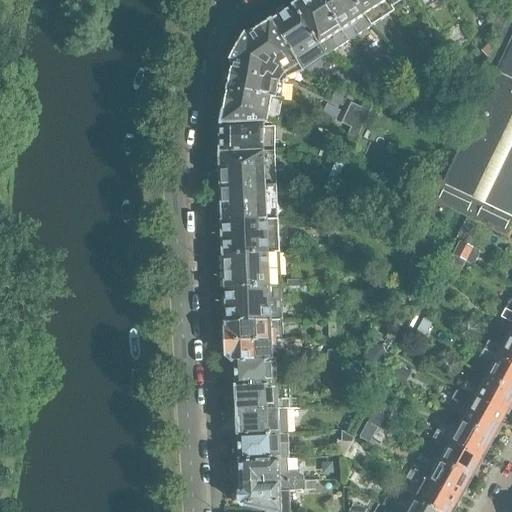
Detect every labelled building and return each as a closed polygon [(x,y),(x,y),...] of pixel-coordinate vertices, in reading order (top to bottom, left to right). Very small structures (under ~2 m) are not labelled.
[(321,0),(306,0),(294,8),(327,55),(327,56),(350,42),(349,41),(321,0)] [(371,26),(354,0),(321,0),(349,41),(350,42),(360,35),(372,27),(371,26)] [(393,8),(387,0),(354,0),(371,26),(372,27),(396,12),(393,8)] [(327,55),(294,8),(273,22),(305,71),(327,56),(327,55)] [(511,9),(502,29),(493,49),(490,56),(486,66),(485,66),(471,94),(467,104),(466,104),(479,110),(444,183),(442,182),(426,214),(450,225),(456,212),(467,218),(460,232),(474,240),(482,225),(508,239),(511,230),(511,9)] [(246,34),(238,48),(287,83),(305,71),(273,22),(271,23),(270,22),(250,35),(246,34)] [(490,56),(493,49),(482,44),(479,51),(490,56)] [(233,66),(228,90),(282,100),(287,83),(238,48),(230,61),(233,66)] [(466,75),(461,82),(471,89),(476,83),(466,75)] [(467,104),(471,94),(462,89),(457,99),(467,104)] [(287,101),(282,100),(228,90),(223,114),(222,114),(222,126),(265,124),(269,124),(277,124),(279,115),(284,116),(287,101)] [(337,90),(331,101),(342,106),(347,95),(337,90)] [(366,121),(374,104),(364,100),(358,113),(355,111),(358,104),(352,101),(347,112),(366,121)] [(341,110),(327,103),(320,118),(334,126),(341,110)] [(358,138),(366,121),(347,112),(342,122),(352,126),(348,133),(358,138)] [(221,138),(221,154),(275,151),(276,127),(266,127),(265,124),(222,126),(221,138)] [(351,153),(357,140),(348,135),(342,149),(351,153)] [(277,186),(275,151),(221,154),(222,188),(276,185),(277,186)] [(341,176),(351,156),(341,151),(332,171),(341,176)] [(332,195),(341,176),(332,171),(322,190),(332,195)] [(279,218),(277,186),(276,185),(222,188),(223,222),(278,219),(279,218)] [(278,219),(223,222),(225,256),(280,253),(281,253),(279,218),(278,219)] [(465,260),(472,245),(461,239),(453,255),(457,257),(465,260)] [(344,245),(334,246),(335,255),(345,255),(344,245)] [(433,247),(425,261),(430,264),(437,268),(438,268),(446,254),(433,247)] [(283,287),(281,253),(280,253),(225,256),(226,290),(283,287)] [(465,260),(457,257),(453,266),(461,270),(466,260),(465,260)] [(430,264),(422,281),(429,284),(437,268),(430,264)] [(416,281),(407,297),(419,304),(428,288),(416,281)] [(432,286),(426,294),(438,301),(446,288),(434,282),(432,286)] [(285,321),(283,287),(226,290),(227,313),(228,324),(283,321),(285,321)] [(511,312),(506,309),(501,317),(511,323),(511,327),(507,335),(511,337),(511,312)] [(435,321),(426,316),(415,338),(424,342),(435,321)] [(338,336),(338,319),(330,319),(330,336),(338,336)] [(284,340),(283,321),(228,324),(225,324),(225,325),(227,325),(228,343),(284,340)] [(373,328),(366,338),(379,347),(386,336),(373,328)] [(511,337),(507,335),(497,355),(511,363),(511,337)] [(284,340),(228,343),(228,357),(234,357),(234,360),(285,358),(284,340)] [(370,349),(361,364),(383,370),(392,355),(390,354),(386,346),(370,349)] [(511,363),(497,355),(485,349),(480,357),(492,364),(486,375),(511,389),(511,363)] [(287,358),(285,358),(234,360),(237,387),(289,384),(287,358)] [(412,373),(398,366),(390,381),(403,388),(412,373)] [(456,385),(505,412),(509,415),(511,409),(511,389),(486,375),(479,387),(460,378),(456,385)] [(290,399),(289,384),(237,387),(238,411),(287,408),(298,408),(298,399),(290,399)] [(505,412),(456,385),(454,389),(457,390),(452,400),(467,409),(461,420),(496,439),(506,421),(502,419),(505,412)] [(384,391),(379,402),(389,407),(395,396),(384,391)] [(288,416),(287,408),(238,411),(239,436),(289,434),(288,416)] [(381,418),(373,413),(369,421),(377,425),(381,418)] [(496,439),(461,420),(455,430),(432,417),(426,428),(436,433),(484,460),(496,439)] [(368,423),(361,438),(371,443),(379,429),(368,423)] [(338,457),(344,458),(355,439),(342,432),(342,442),(338,442),(338,457)] [(484,460),(436,433),(432,440),(446,448),(439,460),(470,477),(470,476),(474,477),(484,460)] [(290,458),(289,434),(239,436),(240,460),(287,459),(290,458)] [(346,457),(345,459),(348,461),(352,463),(358,451),(353,449),(351,448),(346,457)] [(287,459),(240,460),(240,482),(248,482),(248,481),(249,480),(262,480),(262,483),(275,483),(275,479),(280,479),(280,481),(305,481),(305,477),(304,477),(297,472),(293,471),(288,471),(287,459)] [(418,464),(414,472),(462,498),(471,483),(467,481),(470,477),(439,460),(433,472),(418,464)] [(453,511),(462,498),(414,472),(411,470),(406,479),(421,487),(415,498),(416,499),(415,499),(437,511),(453,511)] [(248,482),(240,482),(241,490),(238,493),(238,503),(242,507),(265,509),(265,511),(268,511),(301,511),(301,508),(292,509),(290,491),(295,491),(295,490),(317,491),(317,480),(305,481),(280,481),(280,479),(275,479),(275,483),(262,483),(262,480),(249,480),(248,481),(248,482)] [(388,494),(401,501),(404,494),(392,487),(388,494)] [(437,511),(415,499),(407,511),(437,511)]
